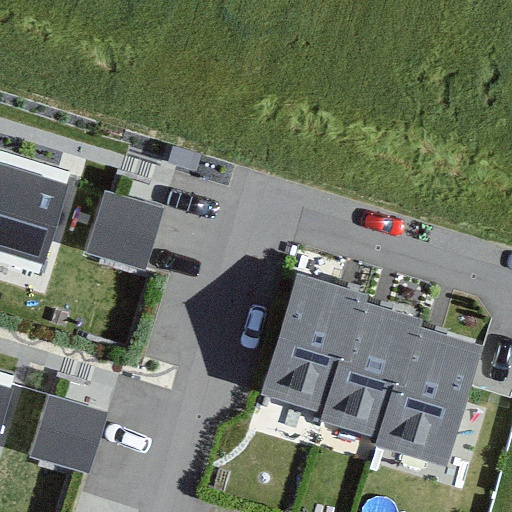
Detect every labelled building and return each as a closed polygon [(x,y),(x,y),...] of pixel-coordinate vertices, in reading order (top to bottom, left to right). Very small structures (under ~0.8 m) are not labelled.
[(0,263),(40,275),(70,173),(0,152),(0,263)] [(162,207),(104,190),(85,251),(143,268),(162,207)] [(367,295),(294,274),(258,395),(320,413),(317,422),(377,439),(375,447),(448,468),(485,346),(420,327),(422,320),(364,303),(367,295)] [(0,426),(15,377),(0,372),(0,426)] [(107,411),(49,393),(30,454),(88,472),(107,411)]
